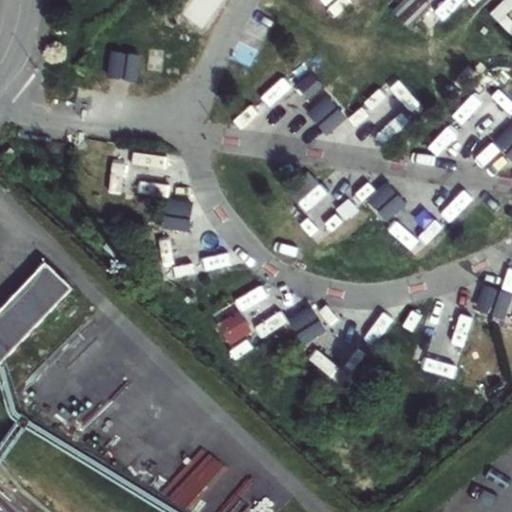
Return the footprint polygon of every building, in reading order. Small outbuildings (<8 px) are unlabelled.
[(138,80),(141,55),(113,50),(109,76),(138,80)] [(327,96),(309,112),(328,133),(346,117),(327,96)] [(511,159),(511,124),(493,143),(511,159)] [(367,199),(386,219),(405,202),(386,182),(367,199)] [(192,230),(192,202),(167,201),(166,230),(192,230)] [(71,288),(45,264),(0,311),(0,363),(0,364),(71,288)] [(485,285),(477,308),(503,317),(511,294),(485,285)] [(300,340),(322,330),(312,307),(290,317),(300,340)]
